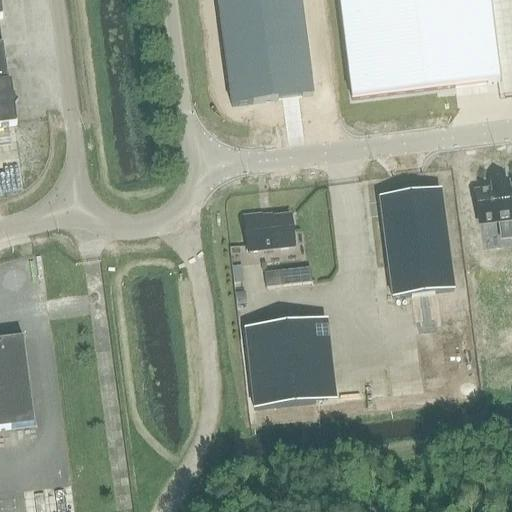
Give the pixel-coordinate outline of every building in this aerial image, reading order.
[(299,0),(217,0),(232,108),(313,97),(299,0)] [(488,0),(339,0),(352,102),(499,84),(488,0)] [(8,83),(3,46),(0,46),(0,128),(17,127),(14,109),(18,105),(13,101),(11,83),(8,83)] [(15,128),(17,149),(42,148),(41,127),(15,128)] [(492,192),(476,194),(480,226),(509,222),(509,227),(511,226),(511,189),(508,190),(508,187),(492,188),(492,192)] [(390,301),(452,294),(440,193),(379,200),(390,301)] [(261,217),(244,219),(248,254),(294,249),(290,217),(262,221),(261,217)] [(243,284),(242,267),(232,268),(234,285),(243,284)] [(312,267),(282,268),(283,283),(312,282),(312,267)] [(245,294),(235,295),(236,307),(246,306),(245,294)] [(306,324),(246,331),(255,412),(316,405),(306,324)] [(23,340),(0,342),(0,431),(34,427),(23,340)]
